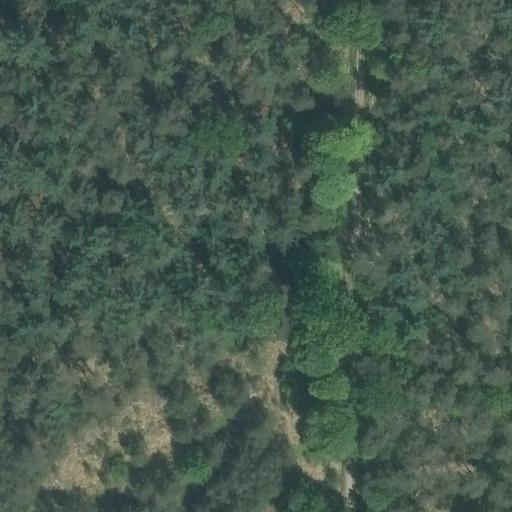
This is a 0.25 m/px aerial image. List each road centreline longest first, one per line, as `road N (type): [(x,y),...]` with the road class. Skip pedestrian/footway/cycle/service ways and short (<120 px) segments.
road 1 (track): [(352,0),(335,349)]
road 2 (track): [(511,365),(399,365),(335,349)]
road 3 (track): [(335,349),(330,511)]
